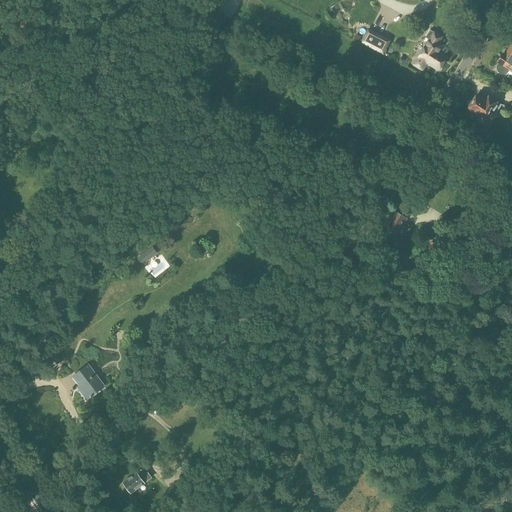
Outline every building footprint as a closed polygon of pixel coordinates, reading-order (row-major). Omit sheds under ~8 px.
[(384,56),(391,42),(368,29),(360,43),(384,56)] [(430,40),(418,58),(412,67),(421,73),(427,64),(438,71),(446,58),(439,53),(443,45),(440,43),(444,37),(434,31),(433,32),(430,30),(425,38),(430,40)] [(508,73),(508,71),(511,73),(511,43),(504,55),(502,54),(496,63),(498,64),(497,64),(496,65),(496,66),(495,68),(495,69),(495,70),(496,72),(496,73),(498,74),(499,75),(500,76),(502,76),(505,75),(506,75),(508,73)] [(484,121),(490,113),(495,116),(502,105),(497,102),(498,102),(491,97),(489,101),(484,98),(483,100),(476,95),(472,102),(470,101),(468,106),(468,108),(478,114),(477,116),(484,121)] [(437,175),(446,181),(449,175),(440,170),(437,175)] [(463,188),(467,182),(467,181),(460,176),(459,179),(456,184),(463,188)] [(405,211),(406,210),(412,200),(404,195),(397,207),(405,211)] [(409,225),(404,223),(406,219),(395,212),(386,227),(398,234),(400,230),(405,233),(409,225)] [(455,231),(447,248),(459,254),(467,236),(455,231)] [(432,256),(437,245),(431,241),(426,253),(432,256)] [(23,249),(29,260),(39,255),(33,243),(23,249)] [(152,247),(137,259),(142,265),(157,254),(152,247)] [(22,271),(27,267),(19,256),(14,261),(22,271)] [(5,258),(0,262),(0,271),(5,278),(15,271),(5,258)] [(51,323),(40,332),(50,343),(60,334),(51,323)] [(50,358),(56,364),(61,358),(56,353),(50,358)] [(105,386),(88,365),(73,376),(89,398),(105,386)] [(141,470),(137,473),(123,483),(131,493),(144,483),(152,477),(148,472),(145,474),(141,470)] [(174,503),(179,499),(172,491),(168,494),(174,503)]
